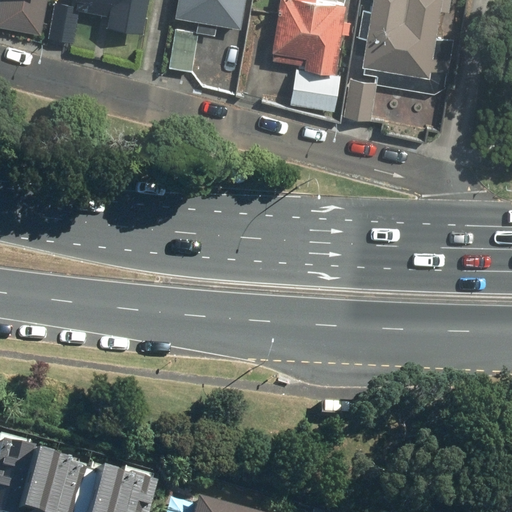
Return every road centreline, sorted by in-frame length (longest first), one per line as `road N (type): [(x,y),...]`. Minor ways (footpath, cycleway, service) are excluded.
road 1 (residential): [(0,55),(331,142),(459,191),(511,245)]
road 2 (primary): [(0,208),(218,236),(511,249)]
road 3 (primary): [(511,331),(195,317),(0,291)]
